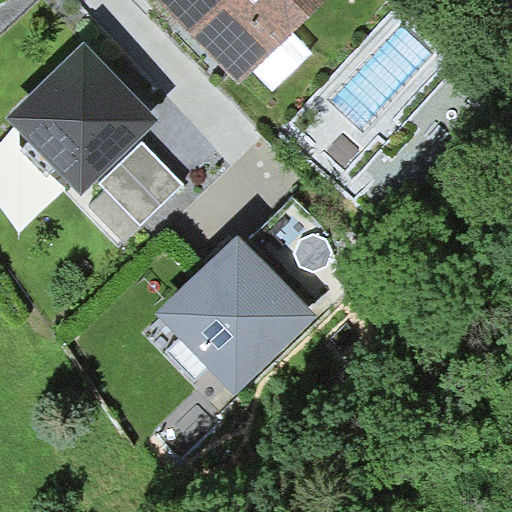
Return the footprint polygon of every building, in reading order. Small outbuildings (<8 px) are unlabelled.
[(158,0),(238,83),(325,0),(158,0)] [(159,119),(84,41),(6,115),(30,141),(56,167),(81,194),(159,119)] [(47,176),(56,167),(30,141),(21,150),(47,176)] [(183,184),(142,141),(100,183),(142,225),(183,184)] [(318,315),(239,233),(156,312),(180,336),(208,367),(236,394),(318,315)] [(193,381),(208,367),(180,336),(164,350),(193,381)]
